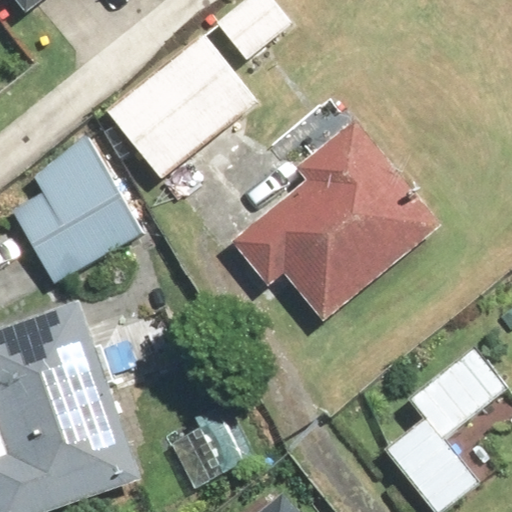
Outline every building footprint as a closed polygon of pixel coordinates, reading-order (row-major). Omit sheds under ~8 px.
[(32,0),(45,16),(64,0),(32,0)] [(285,0),(264,0),(228,29),(258,67),(307,29),(285,0)] [(220,40),(120,113),(172,184),(272,110),(220,40)] [(458,226),(371,121),(312,169),(325,185),(248,249),(286,295),(305,280),(341,323),(458,226)] [(154,236),(101,147),(48,181),(57,195),(27,213),(70,286),(154,236)] [(65,511),(156,482),(99,308),(0,340),(0,480),(6,479),(16,511),(65,511)] [(422,399),(441,425),(460,451),(511,412),(511,362),(498,343),(422,399)] [(441,425),(400,454),(442,511),(458,511),(489,490),(460,451),(441,425)] [(312,511),(300,496),(280,511),(312,511)]
